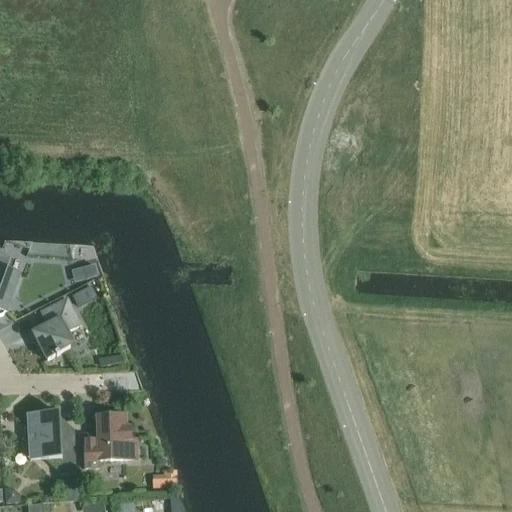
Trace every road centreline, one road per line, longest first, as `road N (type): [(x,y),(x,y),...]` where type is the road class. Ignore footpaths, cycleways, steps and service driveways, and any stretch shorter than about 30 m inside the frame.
road 1 (tertiary): [(385,511),(316,317),(300,243),(303,177),(323,97),(382,0)]
road 2 (residential): [(0,385),(129,384)]
